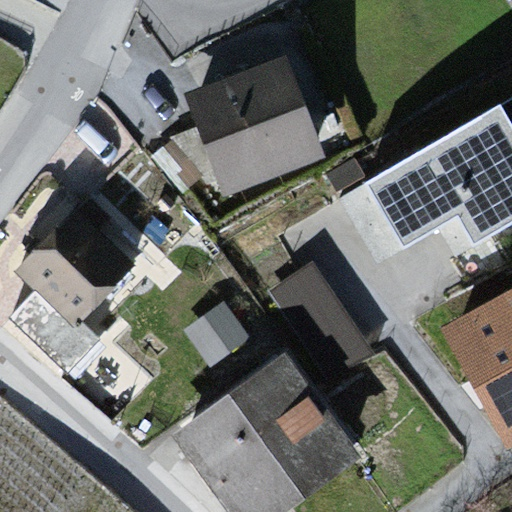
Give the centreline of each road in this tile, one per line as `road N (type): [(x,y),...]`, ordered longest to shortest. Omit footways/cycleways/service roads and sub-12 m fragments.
road 1 (residential): [(157,511),(115,461),(0,360)]
road 2 (residential): [(95,0),(0,161)]
